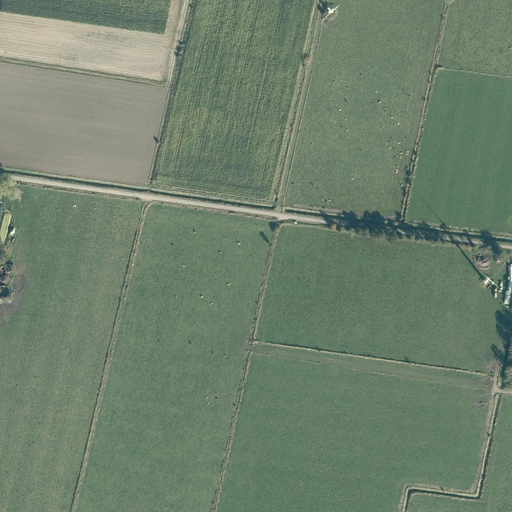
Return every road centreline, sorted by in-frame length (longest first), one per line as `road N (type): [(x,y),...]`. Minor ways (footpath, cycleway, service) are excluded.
road 1 (unclassified): [(0,176),(511,247)]
road 2 (track): [(279,211),(322,0)]
